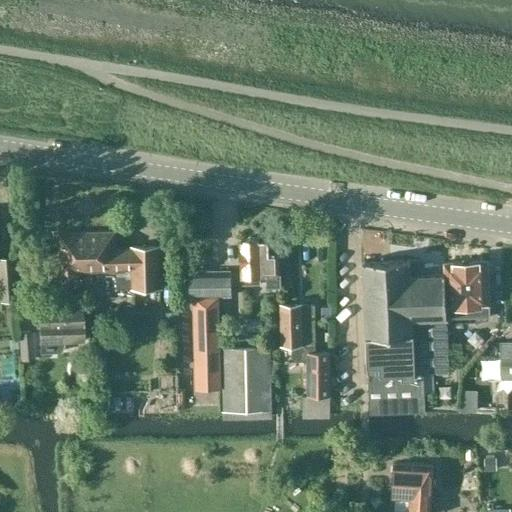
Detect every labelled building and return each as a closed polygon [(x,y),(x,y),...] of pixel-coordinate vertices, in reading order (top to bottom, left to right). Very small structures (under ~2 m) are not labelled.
[(88,271),(87,232),(60,233),(61,255),(61,272),(88,271)] [(87,232),(88,271),(116,271),(116,269),(132,269),(133,290),(160,289),(159,247),(131,248),(131,255),(115,255),(115,232),(87,232)] [(267,286),(280,286),(279,251),(268,251),(268,240),(259,240),(259,238),(241,239),(242,275),(243,275),(243,283),(260,282),(259,274),(264,274),(264,277),(267,277),(267,286)] [(0,302),(14,301),(11,257),(0,257),(0,302)] [(446,318),(447,318),(445,274),(433,275),(432,274),(411,275),(410,259),(363,261),(370,413),(424,411),(423,372),(449,370),(446,318)] [(445,274),(447,318),(489,317),(488,261),(444,262),(444,274),(432,274),(433,275),(445,274)] [(190,297),(194,297),(218,296),(219,296),(231,296),(230,271),(190,272),(190,297)] [(218,296),(194,297),(196,388),(221,387),(218,296)] [(80,304),(60,305),(38,306),(39,343),(82,341),(80,304)] [(281,346),(292,346),(292,361),(307,361),(308,395),(303,395),(302,411),(330,411),(329,352),(315,352),(314,305),(280,305),(281,344),(281,346)] [(18,332),(19,338),(20,361),(33,360),(31,332),(18,332)] [(223,412),(271,411),(270,346),(221,347),(223,412)] [(460,390),(460,410),(475,411),(475,391),(460,390)] [(436,489),(437,485),(432,484),(433,464),(393,462),(392,499),(410,499),(409,511),(430,511),(431,500),(432,500),(432,489),(436,489)]
